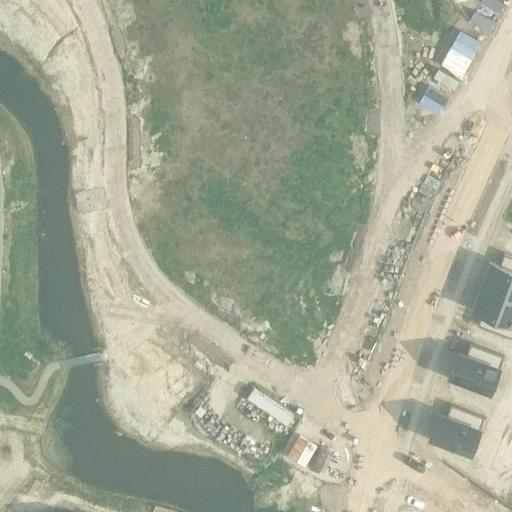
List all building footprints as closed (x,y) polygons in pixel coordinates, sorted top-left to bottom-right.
[(128,0),(135,15),(170,0),(128,0)] [(260,43),(249,46),(251,57),(262,54),(260,43)] [(311,48),(286,51),(291,92),(303,91),(303,92),(348,87),(344,56),(312,60),(311,48)] [(284,150),(282,168),(291,169),(289,183),(293,184),(290,208),(319,213),(322,188),(342,190),(347,156),(294,148),(293,151),(284,150)] [(168,169),(164,224),(204,227),(208,173),(212,173),(213,156),(177,153),(176,169),(168,169)] [(295,259),(276,308),(306,319),(325,271),(310,265),(315,252),(289,242),(284,255),(295,259)] [(492,263),(483,286),(511,296),(511,256),(504,254),(500,266),(492,263)] [(511,296),(483,286),(475,309),(482,312),(478,325),(511,337),(511,296)] [(459,352),(450,376),(491,391),(505,355),(471,343),(466,355),(459,352)] [(439,413),(430,437),(472,452),(485,416),(452,404),(447,416),(439,413)]
